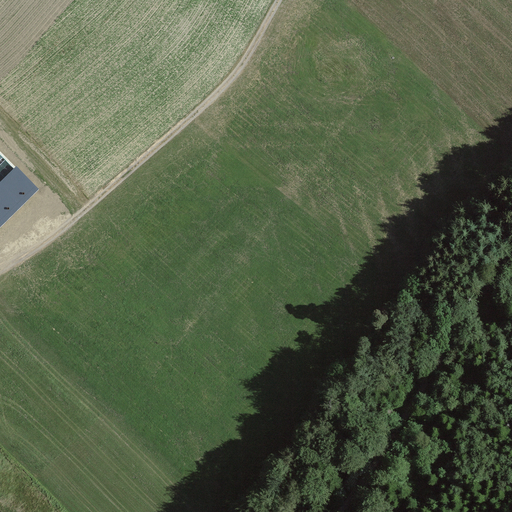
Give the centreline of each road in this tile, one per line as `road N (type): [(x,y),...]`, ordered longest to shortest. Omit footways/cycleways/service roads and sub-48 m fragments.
road 1 (track): [(0,270),(85,209),(212,98),(278,0)]
road 2 (track): [(342,511),(462,313),(511,251)]
